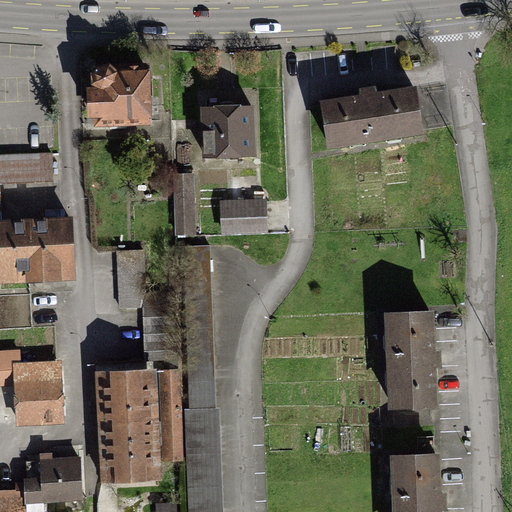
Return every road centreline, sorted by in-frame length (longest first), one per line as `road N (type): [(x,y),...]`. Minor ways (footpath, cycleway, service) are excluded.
road 1 (residential): [(448,7),(484,253),(484,511)]
road 2 (secondary): [(448,7),(163,22),(61,17)]
road 3 (residential): [(77,343),(61,17)]
road 4 (residential): [(244,511),(243,347),(270,295)]
